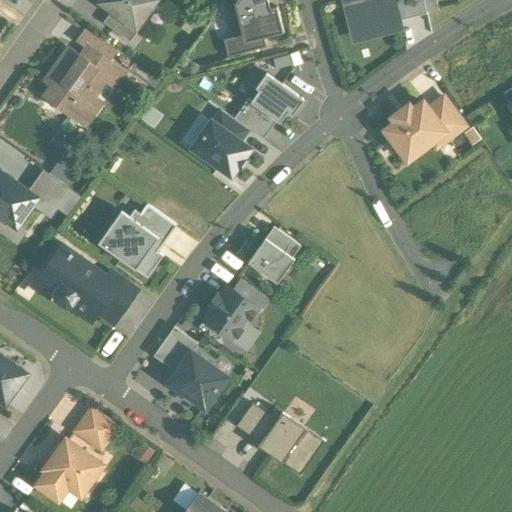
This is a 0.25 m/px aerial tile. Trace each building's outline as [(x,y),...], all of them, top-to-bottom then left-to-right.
[(153,0),(102,0),(113,7),(137,24),(138,23),(153,0)] [(284,29),(278,4),(271,6),(269,0),(224,0),(233,34),(224,36),(228,53),(268,44),(265,33),(284,29)] [(343,0),(349,23),(370,18),(374,34),(395,29),(394,27),(402,25),(400,19),(395,0),(343,0)] [(395,0),(400,19),(427,12),(423,0),(395,0)] [(137,24),(113,7),(104,20),(131,39),(140,25),(138,23),(137,24)] [(94,65),(69,48),(49,77),(56,81),(48,93),(85,120),(99,101),(91,95),(106,75),(113,80),(121,70),(101,55),(94,65)] [(305,97),(268,70),(257,86),(260,88),(253,98),(278,116),(282,120),(289,111),(293,113),(305,97)] [(511,86),(503,92),(510,103),(511,102),(511,86)] [(263,136),(278,116),(253,98),(250,96),(235,117),(251,127),(263,136)] [(446,96),(429,108),(445,130),(449,136),(466,124),(446,96)] [(397,121),(387,128),(392,136),(385,141),(396,155),(403,150),(408,157),(445,130),(429,108),(424,101),(414,109),(410,104),(393,116),(397,121)] [(213,120),(242,140),(251,127),(235,117),(222,107),(213,120)] [(242,140),(213,120),(194,146),(232,173),(251,146),(242,140)] [(0,211),(17,223),(32,203),(38,194),(29,188),(0,167),(0,211)] [(32,203),(52,217),(59,207),(69,214),(83,195),(44,167),(29,188),(38,194),(32,203)] [(132,214),(164,237),(174,221),(149,204),(143,213),(136,208),(132,214)] [(123,208),(99,240),(148,274),(163,253),(156,248),(164,237),(132,214),(125,209),(123,208)] [(274,224),(266,236),(293,255),(301,244),(274,224)] [(293,255),(266,236),(248,260),(277,281),(295,256),(293,255)] [(107,275),(63,244),(42,272),(60,284),(55,290),(56,296),(66,303),(72,302),(93,317),(103,303),(93,295),(107,275)] [(114,267),(107,275),(93,295),(103,303),(119,314),(140,286),(114,267)] [(270,296),(242,276),(234,288),(258,305),(261,308),(270,296)] [(234,288),(228,283),(221,293),(218,291),(209,304),(212,306),(205,316),(235,337),(258,305),(234,288)] [(192,348),(198,340),(175,324),(154,353),(177,369),(192,348)] [(228,373),(192,348),(177,369),(169,380),(205,405),(228,373)] [(27,371),(0,351),(0,395),(6,400),(27,371)] [(253,399),(237,422),(261,439),(282,408),(275,403),(269,411),(253,399)] [(118,423),(92,405),(76,428),(102,446),(118,423)] [(261,439),(258,442),(282,459),(306,425),(283,408),(282,408),(261,439)] [(306,425),(282,459),(290,465),(315,431),(306,425)] [(67,436),(45,466),(47,468),(38,481),(59,496),(69,483),(81,492),(103,461),(67,436)] [(232,511),(199,488),(181,511),(232,511)]
